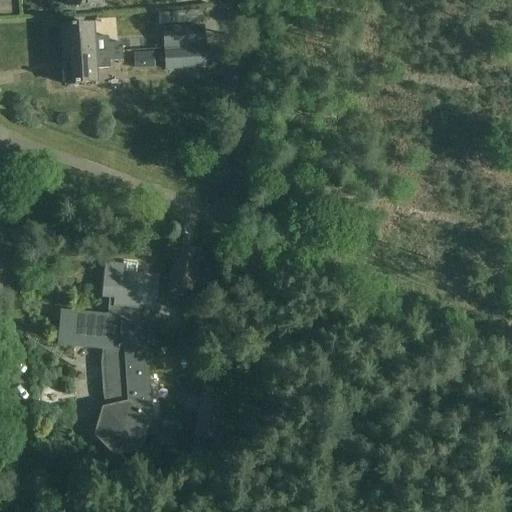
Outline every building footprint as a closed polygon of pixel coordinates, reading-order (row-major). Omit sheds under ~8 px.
[(182,1),(182,12),(198,12),(199,2),(182,1)] [(61,27),(63,56),(123,53),(122,44),(109,44),(108,38),(93,38),(93,25),(61,27)] [(163,33),(164,51),(204,49),(203,31),(163,33)] [(205,67),(204,49),(164,51),(165,69),(205,67)] [(123,53),(63,56),(65,85),(96,83),(95,70),(110,69),(110,62),(123,62),(123,53)] [(169,287),(193,292),(201,253),(177,248),(169,287)] [(150,423),(146,346),(152,345),(153,329),(129,323),(131,307),(153,310),(157,278),(123,275),(124,267),(106,265),(103,297),(109,298),(107,317),(62,312),(59,345),(104,350),(102,365),(105,410),(104,410),(96,435),(113,454),(139,448),(146,424),(150,423)] [(220,444),(225,404),(201,401),(196,441),(220,444)]
